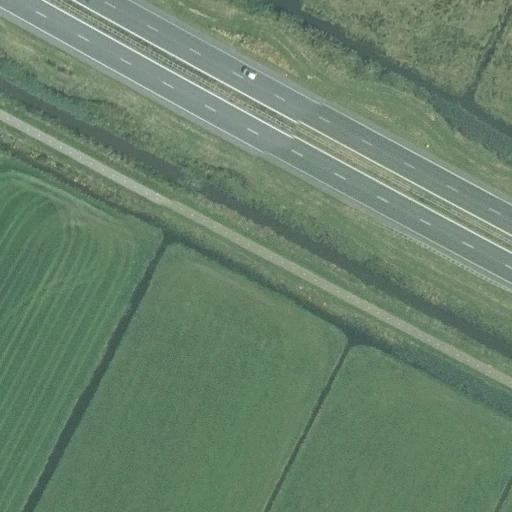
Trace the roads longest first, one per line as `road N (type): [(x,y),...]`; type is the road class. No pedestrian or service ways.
road 1 (trunk): [(18,0),(511,270)]
road 2 (trunk): [(511,222),(101,0)]
